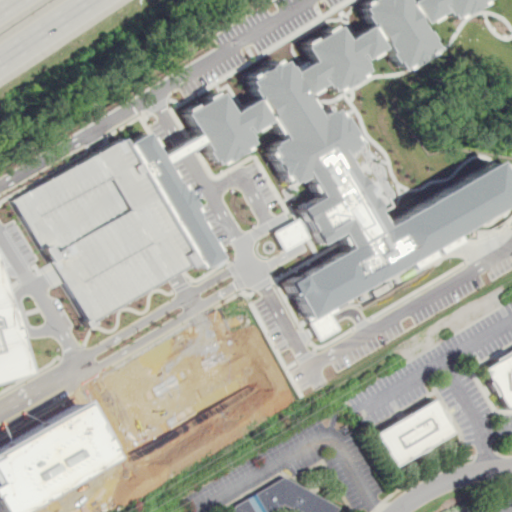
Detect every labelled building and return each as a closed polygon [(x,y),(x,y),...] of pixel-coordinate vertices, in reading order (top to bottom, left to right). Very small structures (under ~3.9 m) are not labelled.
[(300,318),(511,191),(511,180),(504,167),(490,175),(482,160),(372,226),(329,155),(345,144),(322,107),(307,115),(297,98),(320,83),(322,88),(324,86),(328,91),(336,85),(338,89),(356,78),(354,75),(362,71),(359,66),(362,64),(359,59),(382,46),(398,71),(432,48),(418,24),(441,10),(449,20),(481,0),(409,0),(406,2),(404,0),(368,0),(357,7),(368,26),(344,39),(336,25),(300,47),(309,62),(285,76),(273,58),(237,79),(247,99),(223,114),(210,92),(174,113),(206,164),(241,142),(235,134),(261,118),(271,138),(256,148),(276,185),(294,175),(307,196),(285,208),(306,244),(328,232),(337,248),(278,282),(300,318)] [(116,145),(136,131),(165,182),(167,181),(172,190),(174,188),(185,206),(182,208),(211,257),(190,269),(186,262),(138,182),(128,166),(116,145)] [(112,138),(116,145),(128,166),(138,182),(186,262),(169,272),(79,327),(49,273),(6,199),(112,138)] [(252,313),(273,354),(288,346),(268,305),(252,313)] [(0,379),(19,373),(0,309),(0,379)] [(511,349),(480,369),(501,407),(511,407),(511,349)] [(372,434),(390,467),(448,432),(429,399),(394,420),(372,434)] [(0,511),(0,444),(72,403),(103,456),(14,511),(0,511)] [(332,511),(335,508),(280,477),(223,511),(332,511)]
